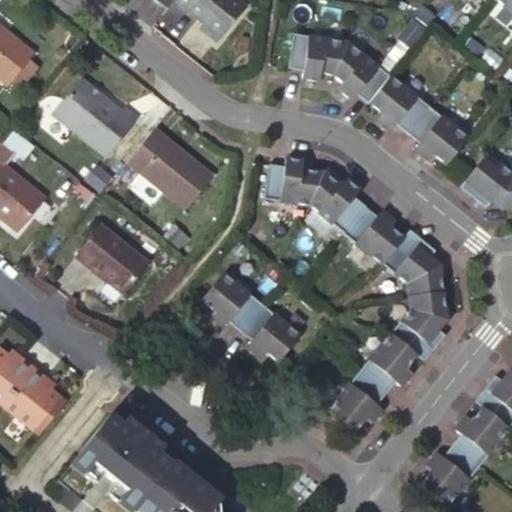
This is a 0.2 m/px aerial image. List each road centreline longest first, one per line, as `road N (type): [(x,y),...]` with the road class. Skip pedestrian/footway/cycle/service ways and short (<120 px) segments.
road 1 (residential): [(83,0),(227,111),(341,134),(503,260)]
road 2 (residential): [(360,493),(299,453),(211,454),(0,284)]
road 3 (residential): [(360,493),(508,312)]
